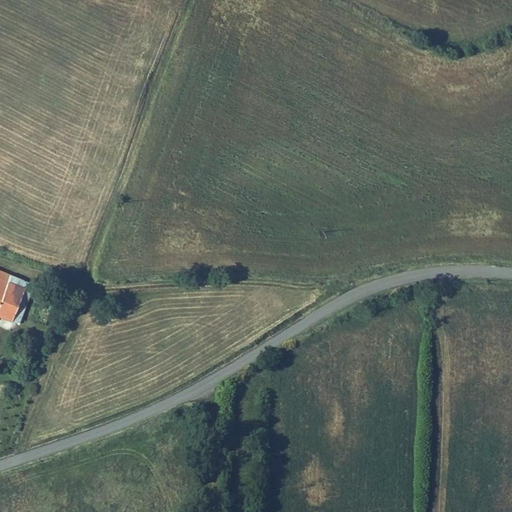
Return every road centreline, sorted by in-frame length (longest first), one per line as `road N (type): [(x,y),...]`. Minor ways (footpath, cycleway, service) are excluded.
road 1 (tertiary): [(511,272),(441,270),(384,282),(142,414),(0,463)]
road 2 (track): [(0,262),(114,292),(225,281),(360,291)]
road 3 (track): [(25,455),(86,289)]
